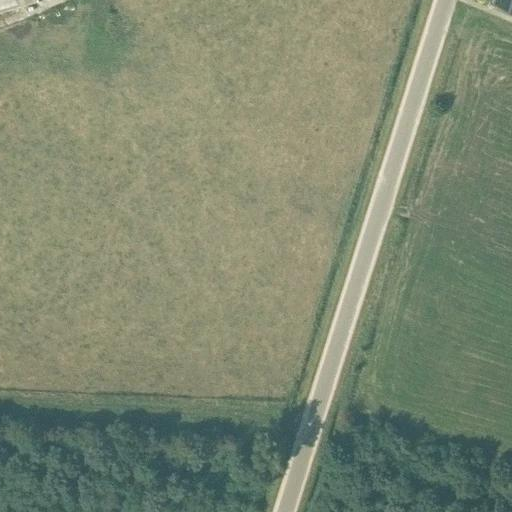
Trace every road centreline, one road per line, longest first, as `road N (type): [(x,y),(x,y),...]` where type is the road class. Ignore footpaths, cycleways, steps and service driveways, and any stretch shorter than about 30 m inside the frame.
road 1 (tertiary): [(284,511),(448,0)]
road 2 (track): [(0,408),(311,429)]
